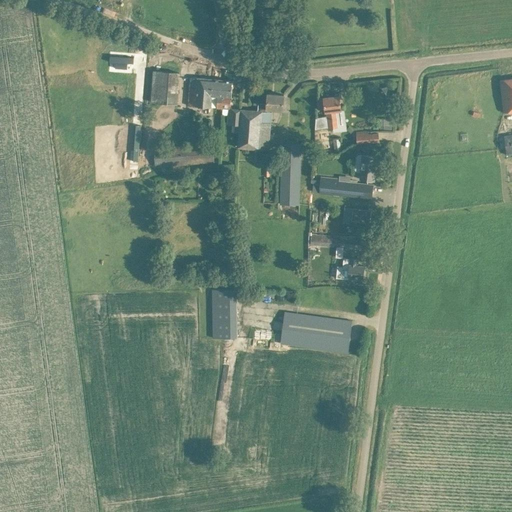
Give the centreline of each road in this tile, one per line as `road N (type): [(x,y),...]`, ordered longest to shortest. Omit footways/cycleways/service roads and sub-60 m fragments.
road 1 (unclassified): [(357,511),(415,62)]
road 2 (unclassified): [(415,62),(277,73),(223,60)]
road 3 (unclassified): [(223,60),(54,0)]
